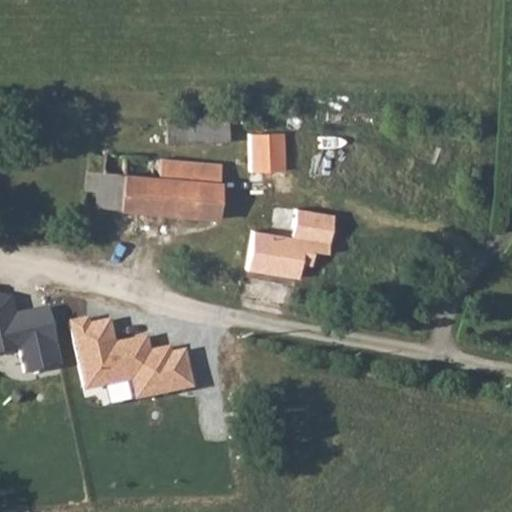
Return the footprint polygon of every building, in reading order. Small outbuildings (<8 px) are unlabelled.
[(165,117),(165,130),(226,131),(227,116),(165,117)] [(319,171),(320,130),(250,128),(249,192),(298,193),(298,171),(319,171)] [(226,131),(165,130),(165,143),(226,144),(226,131)] [(94,192),(94,207),(145,213),(146,178),(148,159),(97,156),(97,159),(81,158),(80,191),(94,192)] [(146,178),(145,213),(187,218),(213,220),(217,163),(158,160),(157,178),(146,178)] [(294,240),(265,235),(249,232),(243,271),(305,286),(308,273),(294,270),(300,241),(294,240)] [(135,329),(103,329),(104,353),(137,352),(135,329)]
